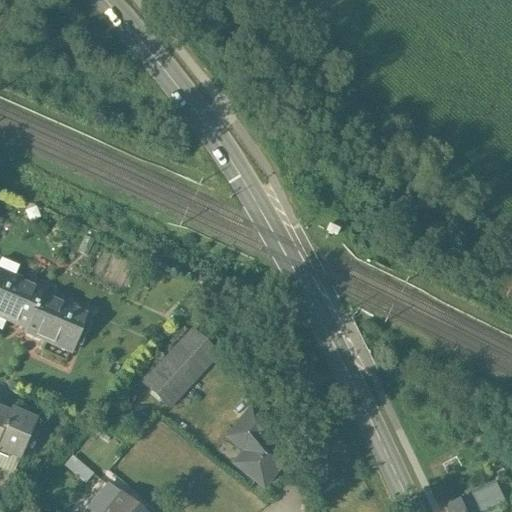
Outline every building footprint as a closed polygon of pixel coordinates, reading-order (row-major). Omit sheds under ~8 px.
[(2,260),(0,263),(0,273),(14,279),(19,268),(2,260)] [(0,273),(0,316),(7,320),(18,324),(19,324),(27,327),(25,332),(26,332),(43,292),(14,279),(0,273)] [(88,316),(42,296),(43,292),(26,332),(34,335),(34,336),(72,352),(88,316)] [(144,383),(170,407),(218,357),(191,332),(144,383)] [(37,422),(11,411),(8,416),(9,416),(0,436),(0,450),(21,460),(37,422)] [(0,412),(0,436),(9,416),(8,416),(0,412)] [(285,459),(260,440),(270,427),(251,412),(229,439),(246,452),(235,466),(263,487),(285,459)] [(496,484),(446,508),(447,511),(485,511),(505,503),(496,484)] [(139,511),(113,490),(103,503),(110,509),(108,511),(139,511)]
